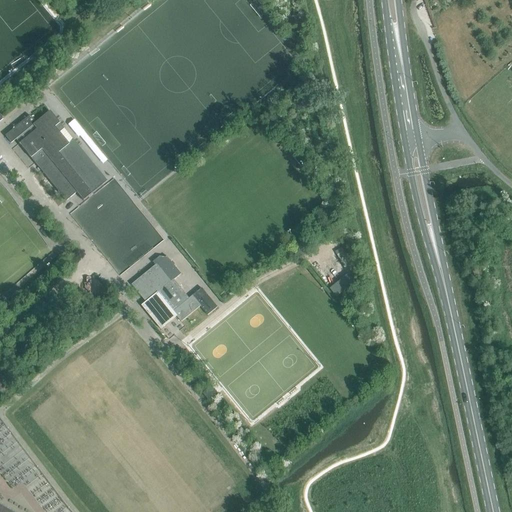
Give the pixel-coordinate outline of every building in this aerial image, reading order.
[(29,115),(4,136),(11,143),(16,138),(20,142),(19,143),(19,144),(35,164),(66,201),(77,191),(82,197),(80,198),(83,200),(102,185),(106,181),(63,129),(49,111),(35,122),(29,115)] [(174,280),(181,274),(166,256),(166,257),(160,256),(153,262),(156,265),(155,266),(169,284),(174,280)] [(155,266),(132,285),(146,303),(148,301),(151,306),(149,307),(149,314),(161,329),(176,316),(181,322),(198,308),(201,306),(193,296),(189,299),(179,286),(174,280),(169,284),(155,266)] [(193,296),(201,306),(208,315),(218,307),(202,288),(193,296)] [(203,393),(209,400),(218,393),(212,386),(203,393)]
